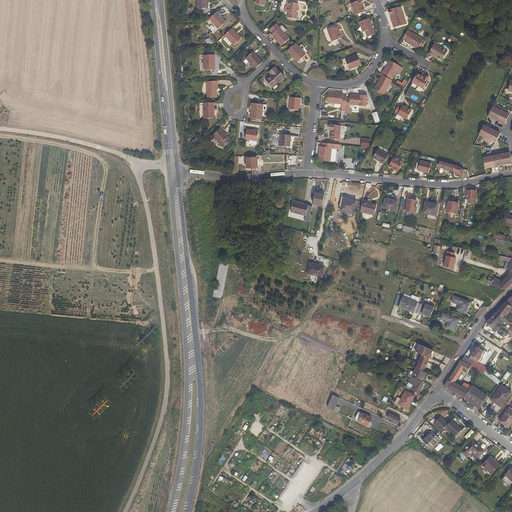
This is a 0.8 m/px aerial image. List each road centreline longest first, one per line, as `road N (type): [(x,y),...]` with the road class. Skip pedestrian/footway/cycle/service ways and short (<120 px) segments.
road 1 (secondary): [(168,173),(186,360),(184,429),(168,511)]
road 2 (secondary): [(189,511),(201,394),(177,173)]
road 3 (unclassified): [(511,173),(447,185),(308,173)]
road 4 (secondary): [(177,173),(159,0)]
road 5 (secondary): [(153,0),(168,173)]
road 6 (track): [(0,129),(81,142),(135,162)]
road 7 (tertiary): [(349,487),(405,433),(436,389)]
road 8 (unclassified): [(308,173),(177,173)]
